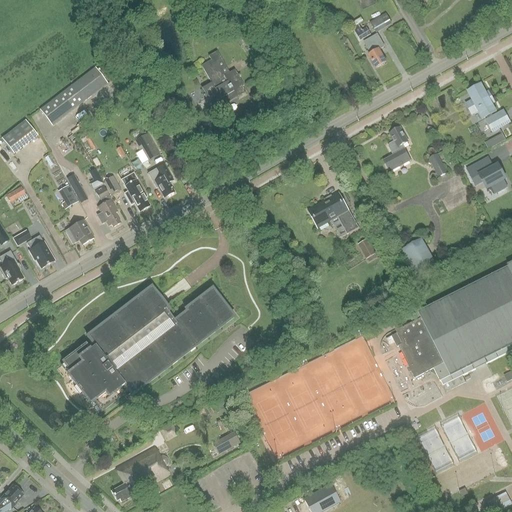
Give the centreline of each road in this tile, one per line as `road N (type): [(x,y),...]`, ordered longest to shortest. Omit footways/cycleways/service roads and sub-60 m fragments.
road 1 (secondary): [(0,317),(488,40)]
road 2 (secondary): [(93,511),(0,426)]
road 3 (residential): [(0,106),(35,72),(19,0)]
